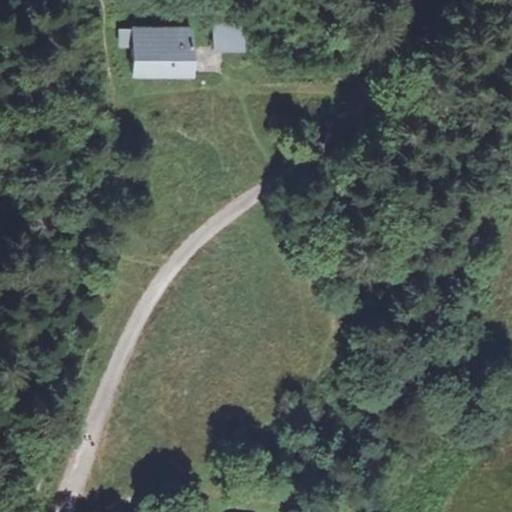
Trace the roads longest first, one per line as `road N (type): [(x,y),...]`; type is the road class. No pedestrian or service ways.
road 1 (unclassified): [(407,0),(347,115),(178,255),(135,318),(58,511)]
road 2 (track): [(291,169),(350,356),(377,485),(393,511)]
